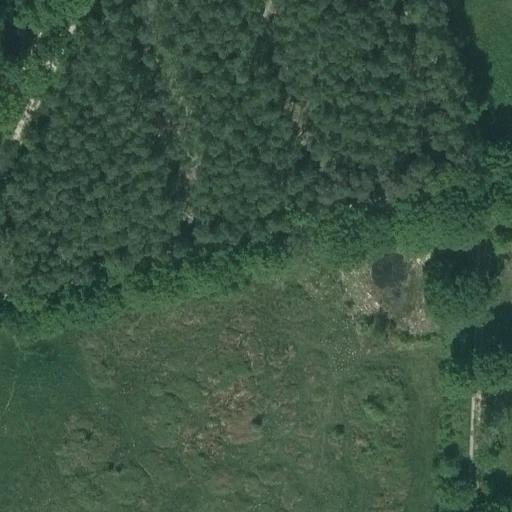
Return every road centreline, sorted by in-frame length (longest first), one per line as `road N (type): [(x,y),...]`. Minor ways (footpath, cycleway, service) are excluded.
road 1 (track): [(511,170),(0,296)]
road 2 (track): [(474,511),(476,179)]
road 3 (track): [(0,176),(82,0)]
